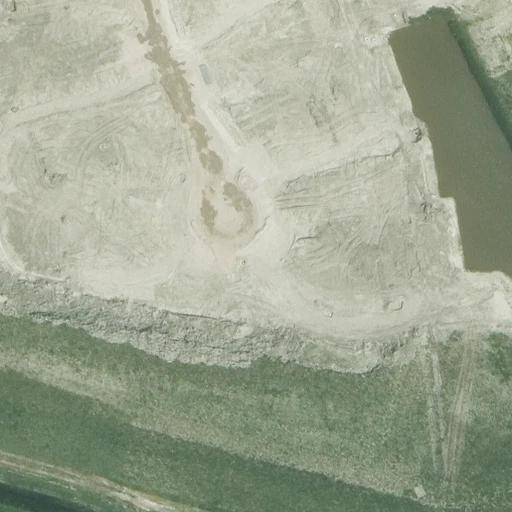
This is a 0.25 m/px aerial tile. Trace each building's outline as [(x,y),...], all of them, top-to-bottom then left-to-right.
[(0,19),(0,21),(38,28),(40,15),(42,0),(16,0),(14,12),(2,10),(0,19)] [(42,0),(40,15),(78,22),(78,21),(80,11),(68,9),(69,0),(42,0)] [(325,4),(300,14),(304,26),(305,25),(320,64),(356,50),(355,49),(352,40),(340,44),(325,4)] [(38,28),(33,53),(34,53),(44,55),(46,43),(88,51),(93,24),(78,21),(78,22),(40,15),(38,28)] [(0,47),(22,52),(20,64),(32,66),(34,53),(33,53),(38,28),(0,21),(0,47)] [(304,26),(281,35),(296,74),(284,79),(288,88),(288,89),(324,76),(320,64),(305,25),(304,26)] [(356,50),(320,64),(324,76),(333,100),(334,99),(344,96),(339,84),(379,69),(370,44),(355,49),(356,50)] [(288,88),(273,94),(283,119),(323,104),(327,116),(339,111),(334,99),(333,100),(324,76),(288,89),(288,88)] [(86,135),(85,148),(87,148),(86,189),(124,189),(125,188),(125,178),(112,178),(113,135),(86,135)] [(47,200),(47,201),(86,201),(86,189),(87,148),(85,148),(60,147),(60,190),(47,190),(47,200)] [(404,167),(377,171),(379,184),(380,183),(386,224),(424,218),(424,217),(422,207),(410,209),(404,167)] [(360,229),(348,231),(349,241),(349,242),(388,237),(386,224),(380,183),(379,184),(354,187),(360,229)] [(86,201),(86,227),(87,227),(97,227),(97,215),(140,215),(140,188),(125,188),(124,189),(86,189),(86,201)] [(32,200),(32,227),(74,227),(74,240),(86,240),(87,227),(86,227),(86,201),(47,201),(47,200),(32,200)] [(424,218),(386,224),(388,237),(391,262),(392,262),(402,260),(401,248),(443,242),(439,215),(424,217),(424,218)] [(349,241),(334,243),(338,270),(380,264),(382,276),(394,275),(392,262),(391,262),(388,237),(349,242),(349,241)]
